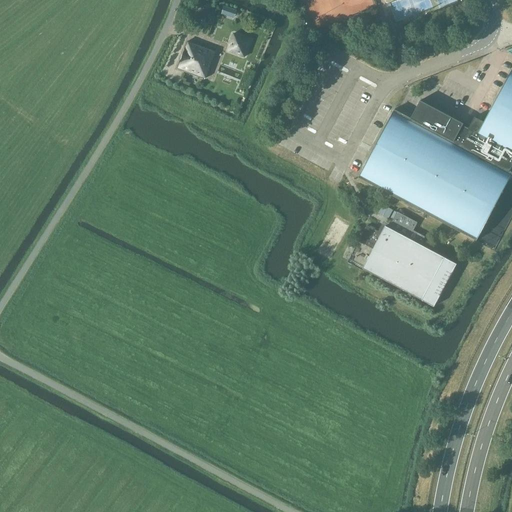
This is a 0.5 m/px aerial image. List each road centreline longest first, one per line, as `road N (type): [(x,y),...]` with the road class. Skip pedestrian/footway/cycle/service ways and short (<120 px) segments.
road 1 (unclassified): [(176,0),(130,97),(0,308)]
road 2 (unclassified): [(0,357),(291,511)]
road 3 (trunk): [(511,312),(467,404),(440,511)]
road 4 (trunk): [(467,511),(481,447),(511,368)]
road 5 (unclassified): [(407,73),(484,43),(493,25),(487,0)]
